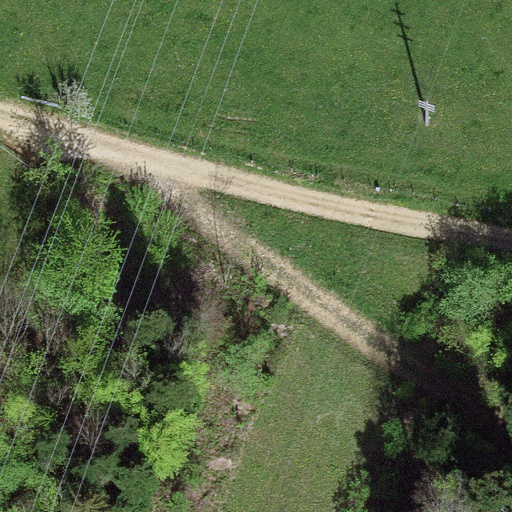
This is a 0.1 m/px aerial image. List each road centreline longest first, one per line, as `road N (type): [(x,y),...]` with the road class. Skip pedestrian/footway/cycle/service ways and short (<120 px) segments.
road 1 (track): [(0,116),(511,243)]
road 2 (track): [(150,156),(511,442)]
